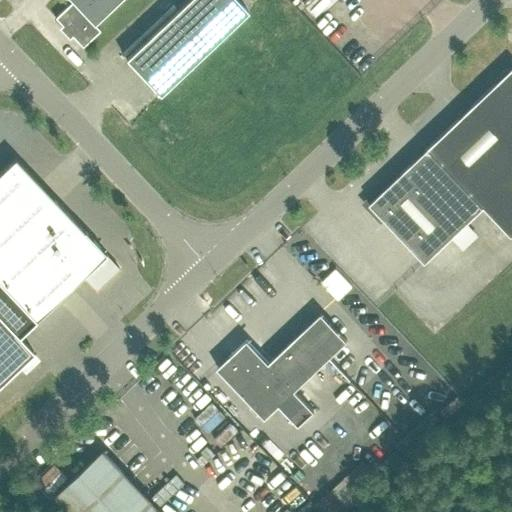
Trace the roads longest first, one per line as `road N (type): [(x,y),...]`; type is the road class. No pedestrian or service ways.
road 1 (unclassified): [(207,269),(491,0)]
road 2 (unclassified): [(207,269),(0,48)]
road 3 (unclassified): [(35,431),(207,269)]
